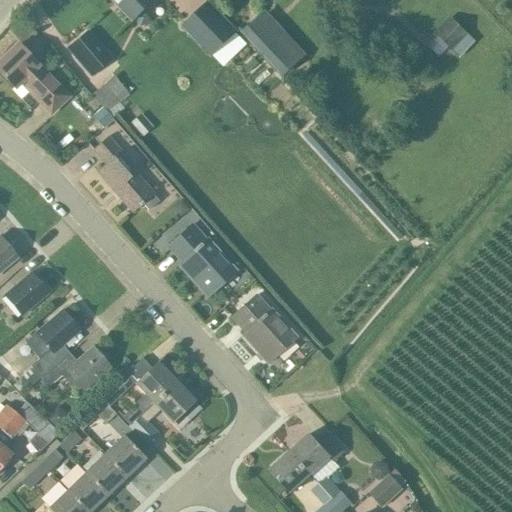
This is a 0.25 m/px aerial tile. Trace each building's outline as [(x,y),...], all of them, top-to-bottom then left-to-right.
[(114,0),(133,20),(153,0),(114,0)] [(238,32),(208,0),(181,26),(211,58),(238,32)] [(307,54),(265,10),(241,32),(283,77),(307,54)] [(451,16),(434,33),(442,40),(449,47),(453,51),(469,34),(451,16)] [(111,58),(88,31),(67,49),(90,76),(111,58)] [(18,44),(0,60),(0,73),(13,87),(23,77),(42,97),(36,102),(50,117),(70,98),(56,83),(18,44)] [(254,58),(243,67),(248,73),(259,63),(254,58)] [(95,92),(108,112),(132,97),(119,77),(95,92)] [(102,106),(92,115),(102,127),(112,118),(110,116),(105,111),(102,106)] [(140,113),(130,122),(141,134),(151,126),(140,113)] [(121,151),(107,135),(92,148),(105,164),(97,171),(132,210),(141,202),(148,210),(158,201),(151,193),(117,154),(121,151)] [(180,198),(170,206),(178,216),(188,208),(180,198)] [(182,261),(178,265),(208,296),(216,289),(229,277),(235,271),(207,239),(206,240),(192,224),(168,246),(182,261)] [(0,271),(16,258),(0,238),(0,271)] [(47,294),(30,273),(4,295),(21,316),(47,294)] [(307,340),(296,328),(291,332),(271,310),(270,311),(255,295),(232,316),(246,332),(243,335),(267,362),(294,339),(301,346),(307,340)] [(30,366),(40,377),(69,353),(62,345),(79,331),(62,311),(32,336),(24,342),(39,359),(30,366)] [(69,353),(40,377),(48,387),(62,376),(76,393),(81,388),(83,390),(109,368),(92,347),(76,361),(69,353)] [(129,425),(175,381),(157,363),(135,385),(144,394),(135,403),(136,404),(122,417),(129,425)] [(117,380),(99,398),(109,408),(127,391),(117,380)] [(175,381),(129,425),(127,426),(146,447),(159,435),(147,422),(159,410),(171,423),(172,422),(179,430),(191,419),(183,411),(194,401),(175,381)] [(109,408),(99,398),(73,422),(81,431),(97,416),(105,424),(115,414),(109,408)] [(37,433),(47,421),(46,420),(45,419),(26,401),(0,431),(0,469),(12,455),(3,447),(11,438),(12,439),(16,434),(19,437),(29,425),(37,433)] [(0,431),(16,413),(14,411),(6,404),(0,411),(0,431)] [(57,407),(45,419),(46,420),(47,421),(58,432),(70,419),(57,407)] [(81,439),(73,431),(59,445),(67,453),(81,439)] [(311,475),(318,483),(345,510),(353,503),(341,490),(340,491),(328,477),(339,468),(334,462),(344,453),(326,432),(317,440),(311,433),(290,452),(311,475)] [(123,435),(103,453),(125,476),(145,457),(123,435)] [(40,462),(49,471),(63,457),(54,449),(40,462)] [(292,492),(311,475),(290,452),(271,469),(292,492)] [(103,453),(85,471),(106,494),(125,476),(103,453)] [(373,464),(370,470),(373,477),(379,480),(386,477),(389,471),(386,464),(380,461),(373,464)] [(49,471),(40,462),(21,481),(29,490),(49,471)] [(407,482),(396,470),(390,475),(389,474),(369,492),(383,508),(404,489),(401,487),(407,482)] [(88,511),(106,494),(85,471),(66,489),(88,511)] [(343,511),(345,510),(318,483),(310,490),(324,505),(315,511),(343,511)] [(87,511),(88,511),(66,489),(48,507),(44,503),(34,511),(87,511)]
